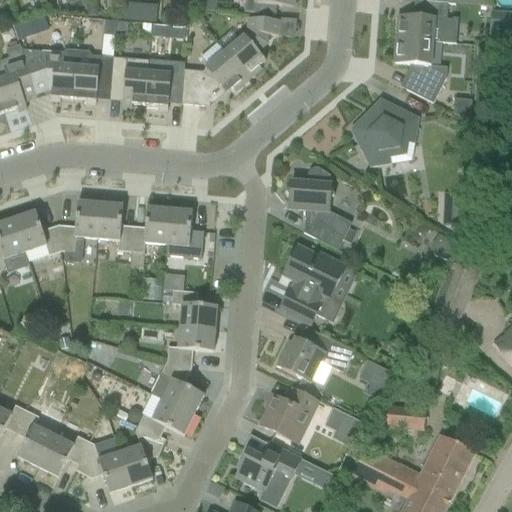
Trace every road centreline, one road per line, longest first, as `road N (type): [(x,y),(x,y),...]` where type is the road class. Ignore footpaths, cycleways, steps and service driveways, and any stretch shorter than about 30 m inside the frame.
road 1 (residential): [(161,511),(180,505),(239,390),(254,194),(234,156)]
road 2 (residential): [(0,169),(76,153),(206,165),(234,156)]
road 3 (residential): [(234,156),(329,73),(347,0)]
